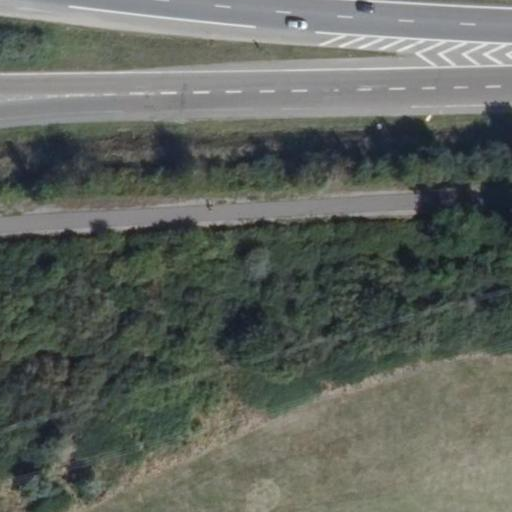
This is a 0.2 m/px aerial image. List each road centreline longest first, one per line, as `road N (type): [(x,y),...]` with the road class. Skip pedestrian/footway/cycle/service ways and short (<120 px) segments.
road 1 (trunk): [(134,88),(511,76)]
road 2 (trunk): [(150,0),(511,25)]
road 3 (trunk): [(0,108),(134,88)]
road 4 (trunk): [(0,87),(134,88)]
